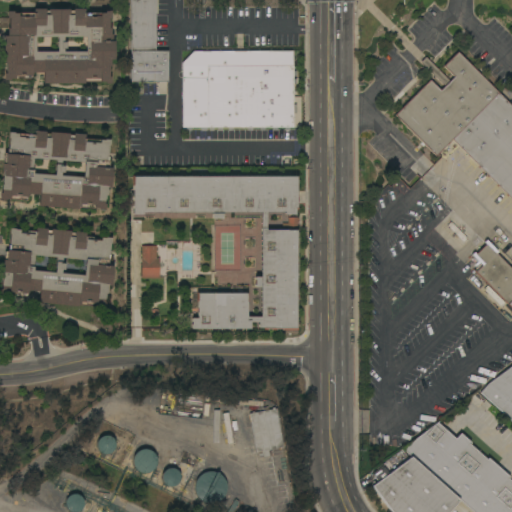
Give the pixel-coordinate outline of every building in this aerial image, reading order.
[(167,82),(130,82),(130,0),(157,0),(157,14),(155,14),(155,51),(167,51),(167,82)] [(69,9),(69,11),(73,11),(73,9),(84,9),(84,13),(91,13),(91,15),(100,15),(100,13),(105,13),(105,11),(110,11),(110,18),(109,18),(109,23),(113,23),(113,29),(110,29),(110,35),(112,35),(112,41),(114,41),(114,60),(110,60),(110,66),(109,66),(109,77),(111,77),(111,84),(105,84),(105,82),(100,82),(100,80),(91,80),(91,82),(84,82),(84,83),(44,84),(43,73),(32,73),(32,80),(24,80),(24,77),(15,77),(15,79),(10,79),(10,81),(4,81),(4,74),(6,74),(6,64),(4,64),(3,37),(7,37),(7,29),(9,29),(9,18),(7,18),(7,12),(13,12),(13,14),(18,14),(18,15),(26,15),(26,13),(33,13),(33,9),(45,9),(45,10),(48,10),(48,9),(69,9)] [(292,51),(292,71),(295,71),(295,76),(293,76),(293,79),(296,79),(296,84),(293,84),(293,104),(296,104),(296,114),(292,114),(292,128),(289,128),(289,131),(284,131),(284,128),(276,128),(276,131),(271,131),(271,128),(264,128),(264,131),(259,131),(259,128),(252,128),(252,131),(247,131),(247,128),(232,128),(232,131),(228,131),(228,129),(222,129),(222,131),(217,131),(217,128),(213,128),(213,131),(209,131),(209,129),(206,129),(206,131),(200,131),(200,129),(191,129),(191,131),(187,131),(187,128),(182,128),(182,63),(193,51),(292,51)] [(511,109),(457,51),(383,122),(460,202),(483,225),(455,252),(509,316),(511,313),(511,109)] [(39,206),(39,194),(28,194),(27,200),(19,200),(19,199),(10,198),(10,199),(6,199),(6,200),(0,200),(0,194),(1,194),(3,171),(1,171),(2,164),(3,164),(4,156),(5,156),(5,154),(8,154),(9,138),(8,138),(9,132),(14,133),(18,134),(18,137),(26,138),(27,134),(34,134),(34,131),(46,132),(45,134),(49,134),(49,132),(69,133),(69,138),(72,138),(73,134),(84,135),(84,138),(85,138),(85,139),(91,140),(91,142),(99,143),(99,140),(104,140),(104,139),(110,139),(109,146),(108,145),(107,167),(112,168),(111,188),(107,187),(106,190),(107,190),(106,196),(105,196),(104,204),(105,204),(105,211),(98,210),(98,209),(94,209),(94,207),(86,206),(86,208),(79,207),(78,209),(39,206)] [(132,177),(296,176),(296,208),(294,208),(294,214),(284,214),(284,212),(265,212),(265,230),(287,230),(287,217),(295,217),(296,329),(264,329),(264,328),(258,328),(258,323),(250,323),(250,329),(191,329),(191,318),(197,318),(197,293),(247,293),(247,317),(260,317),(260,287),(254,287),(254,277),(261,277),(260,212),(222,212),(222,219),(211,219),(211,212),(143,212),(143,215),(132,215),(132,177)] [(38,303),(39,292),(27,291),(27,296),(19,296),(19,295),(10,294),(10,296),(0,296),(0,289),(1,289),(3,267),(2,267),(3,259),(4,260),(4,252),(6,252),(6,250),(9,250),(10,234),(9,234),(10,228),(15,229),(15,230),(20,230),(19,233),(27,234),(28,231),(35,231),(35,228),(46,229),(46,231),(50,231),(50,229),(70,231),(70,233),(74,233),(74,232),(85,233),(85,237),(93,237),(92,240),(100,241),(100,238),(105,238),(105,237),(111,238),(110,244),(109,244),(107,265),(112,266),(111,286),(107,286),(107,288),(107,294),(105,294),(104,302),(105,302),(104,309),(98,308),(99,307),(94,307),(94,304),(86,304),(86,305),(78,305),(78,306),(38,303)] [(141,279),(141,246),(156,246),(156,258),(159,258),(159,278),(141,279)] [(511,421),(480,393),(487,385),(511,365),(511,421)] [(248,414),(250,413),(250,412),(253,412),(262,411),(261,407),(266,406),(267,410),(271,410),(270,408),(273,408),(273,409),(275,409),(282,448),(267,451),(268,456),(262,457),(261,452),(256,453),(248,414)] [(220,411),(216,443),(211,442),(214,411),(220,411)] [(511,511),(472,511),(402,449),(437,422),(455,439),(460,434),(470,443),(469,445),(486,460),(488,459),(510,479),(509,480),(511,482),(511,511)] [(115,448),(114,449),(113,450),(112,452),(111,453),(109,453),(108,454),(106,454),(105,454),(103,454),(101,453),(100,452),(99,451),(98,450),(97,448),(97,447),(96,445),(97,443),(97,442),(97,440),(98,439),(100,438),(101,437),(102,436),(104,435),(105,435),(107,435),(109,436),(110,436),(112,437),(113,438),(114,440),(115,441),(115,443),(115,444),(115,446),(115,448)] [(156,467),(155,469),(153,471),(151,472),(149,473),(147,473),(145,473),(143,473),(141,472),(139,471),(137,470),(136,469),(134,467),(134,465),(133,463),(133,460),(133,458),(134,456),(135,454),(136,452),(138,451),(140,450),(142,449),(144,448),(146,448),(148,449),(150,449),(152,450),(154,451),(155,453),(157,455),(157,457),(158,459),(158,461),(158,463),(157,465),(156,467)] [(378,482),(373,475),(383,467),(389,474),(410,457),(459,500),(448,511),(391,511),(390,511),(372,486),(378,482)] [(178,483),(178,484),(176,485),(175,486),(174,487),(172,487),(170,488),(169,487),(167,487),(166,486),(164,485),(163,484),(162,483),(161,481),(161,480),(161,478),(161,477),(161,475),(162,473),(163,472),(164,471),(165,470),(167,469),(168,469),(170,468),(172,469),(173,469),(175,470),(176,471),(177,472),(178,473),(179,475),(179,476),(180,478),(180,479),(179,481),(178,483)] [(225,495),(223,497),(221,499),(219,501),(217,502),(214,503),(211,503),(209,503),(206,503),(203,502),(201,500),(199,498),(197,496),(196,494),(195,491),(194,488),(194,486),(195,483),(196,480),(198,478),(199,476),(202,474),(204,473),(207,472),(209,471),(212,472),(215,472),(217,473),(220,475),(222,476),(224,479),(225,481),(226,484),(226,486),(226,489),(226,492),(225,495)] [(83,507),(82,508),(81,510),(80,511),(78,511),(69,511),(67,511),(66,510),(65,508),(65,507),(64,505),(64,503),(64,502),(65,500),(65,499),(66,497),(68,496),(69,495),(70,495),(72,494),(74,494),(75,494),(77,495),(78,495),(80,496),(81,497),(82,499),(83,500),(83,502),(83,504),(83,505),(83,507)] [(227,511),(235,500),(238,502),(239,501),(246,505),(245,506),(256,511),(227,511)]
